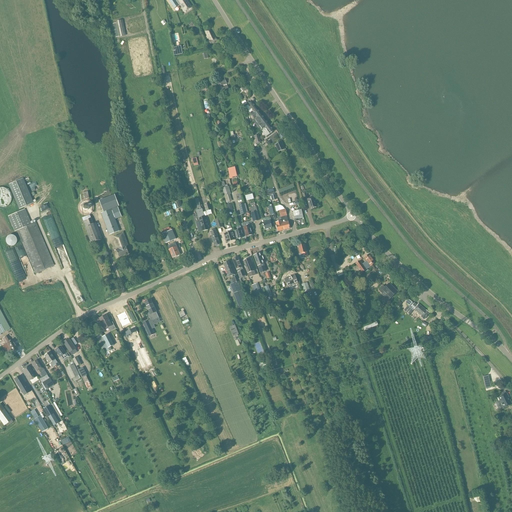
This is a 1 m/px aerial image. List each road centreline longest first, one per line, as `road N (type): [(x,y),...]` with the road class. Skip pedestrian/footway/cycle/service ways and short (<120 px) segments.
road 1 (unclassified): [(352,216),(213,0)]
road 2 (unclassified): [(511,359),(352,216)]
road 3 (residential): [(125,296),(218,254),(295,233)]
road 4 (unclassified): [(0,378),(125,296)]
